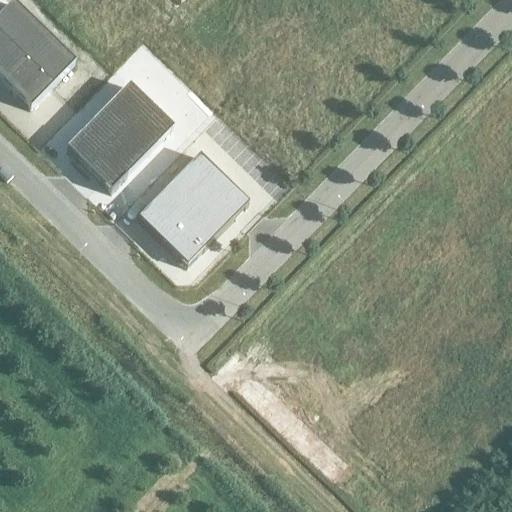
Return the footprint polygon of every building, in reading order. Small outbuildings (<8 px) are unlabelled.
[(70,0),(116,44),(144,16),(127,0),(70,0)] [(12,8),(0,20),(0,85),(29,114),(74,68),(12,8)] [(511,81),(380,217),(296,303),(325,331),(409,245),(511,345),(511,81)] [(128,91),(66,155),(110,198),(172,134),(128,91)] [(197,161),(135,224),(184,272),(246,209),(197,161)]
